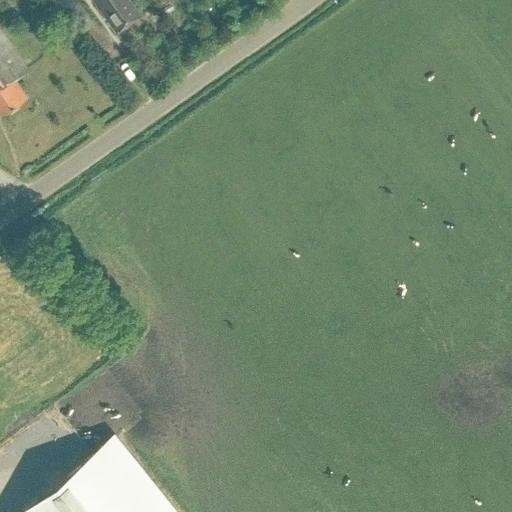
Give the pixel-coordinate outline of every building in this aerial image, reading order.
[(55,0),(62,8),(67,5),(73,0),(55,0)] [(94,0),(115,29),(140,12),(131,0),(94,0)] [(25,20),(40,40),(55,28),(40,8),(25,20)] [(0,27),(0,110),(0,111),(26,92),(15,76),(28,67),(0,27)] [(173,511),(112,435),(15,511),(173,511)]
